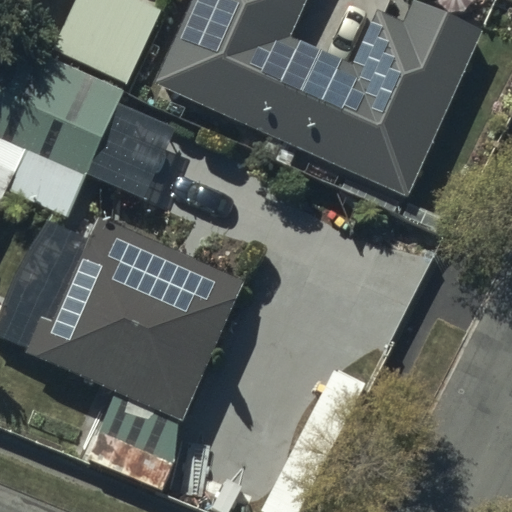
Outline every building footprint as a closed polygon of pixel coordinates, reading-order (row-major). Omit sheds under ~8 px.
[(158,6),(144,0),(72,0),(52,43),(125,77),(158,6)] [(301,0),(186,0),(152,79),(403,191),(478,24),(423,0),(410,0),(401,22),(377,11),(354,63),(287,33),(301,0)] [(122,86),(14,36),(0,66),(0,190),(3,184),(63,212),(122,86)] [(235,278),(93,215),(47,318),(38,314),(24,346),(175,413),(235,278)] [(299,511),(365,383),(333,367),(261,510),(265,511),(299,511)] [(172,422),(111,395),(85,451),(160,485),(170,464),(172,422)]
